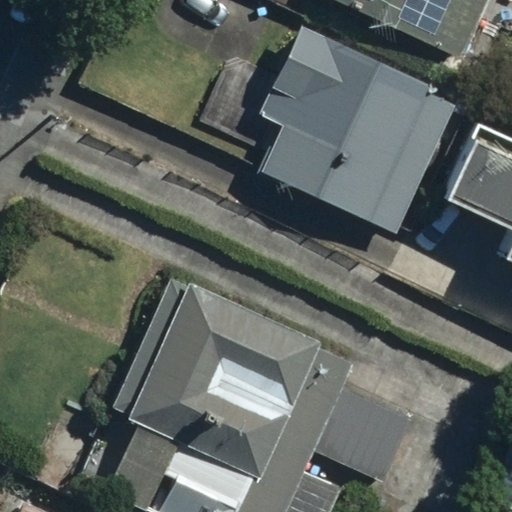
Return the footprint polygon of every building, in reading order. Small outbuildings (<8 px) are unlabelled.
[(325,0),(447,53),(469,0),(325,0)] [(428,80),(296,20),(255,112),(278,122),(268,143),(265,141),(253,168),(393,231),(397,224),(408,230),(446,148),(443,147),(445,142),(440,140),(449,121),(444,119),(453,101),(425,88),(428,80)] [(511,154),(468,134),(440,196),(506,226),(494,252),(511,260),(511,154)] [(319,511),(333,483),(299,467),(308,446),(382,482),(416,411),(396,401),(404,384),(173,273),(109,405),(135,417),(104,482),(167,511),(319,511)] [(511,469),(497,503),(511,509),(511,469)] [(49,511),(19,498),(12,511),(49,511)]
